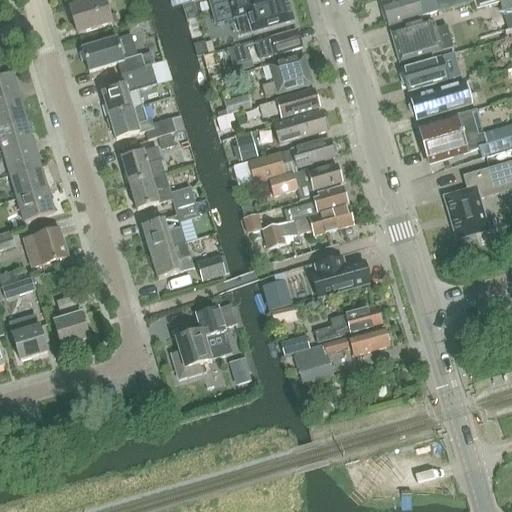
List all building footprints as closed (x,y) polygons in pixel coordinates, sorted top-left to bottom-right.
[(101,0),(70,9),(78,35),(112,25),(104,0),(101,0)] [(246,17),(251,35),(292,23),(292,24),(294,23),(293,21),(286,0),(264,0),(253,3),(252,0),(214,0),(209,2),(216,26),(246,17)] [(403,0),(383,6),(389,27),(436,14),(433,1),(418,5),(416,0),(403,0)] [(473,0),(433,0),(437,13),(474,3),(473,0)] [(511,0),(483,0),(474,3),(475,9),(499,2),(510,39),(511,38),(511,0)] [(418,60),(454,49),(447,27),(435,31),(432,22),(391,34),(400,65),(405,63),(406,68),(420,64),(418,60)] [(255,45),(260,62),(302,50),(298,33),(255,45)] [(131,37),(83,51),(90,74),(118,66),(121,76),(145,69),(141,56),(137,57),(131,37)] [(205,43),(207,52),(222,47),(220,38),(205,42),(205,43)] [(205,43),(194,47),(198,59),(209,55),(207,52),(205,43)] [(313,87),(305,57),(268,68),(273,85),(262,88),(266,101),(313,87)] [(440,59),(401,71),(408,93),(447,81),(440,59)] [(103,94),(110,117),(142,107),(137,92),(158,86),(152,67),(145,69),(121,76),(124,87),(103,94)] [(254,69),(256,83),(268,81),(265,67),(254,69)] [(0,79),(0,104),(20,99),(13,76),(0,79)] [(411,103),(408,108),(410,116),(416,118),(417,121),(463,107),(457,86),(410,100),(411,103)] [(314,92),(276,104),(259,109),(262,119),(279,114),(281,121),(320,110),(314,92)] [(224,105),(228,116),(252,109),(249,97),(224,105)] [(0,104),(0,130),(27,122),(20,99),(0,104)] [(142,107),(110,117),(106,122),(108,130),(114,131),(117,141),(139,134),(139,135),(145,133),(148,143),(176,134),(172,121),(153,127),(151,122),(147,123),(142,107)] [(480,151),(483,160),(487,159),(511,151),(511,127),(483,136),(476,112),(419,129),(430,166),(480,151)] [(327,134),(322,114),(274,128),(280,148),(327,134)] [(220,133),(230,130),(226,115),(216,118),(220,133)] [(0,130),(0,142),(3,154),(34,145),(27,122),(0,130)] [(250,134),(234,139),(241,162),(257,157),(250,134)] [(174,147),(171,138),(159,142),(162,152),(174,149),(174,147)] [(292,153),(279,157),(282,168),(295,164),(297,171),(335,160),(334,156),(336,153),(335,147),(331,146),(330,142),(292,153)] [(3,154),(10,177),(41,168),(34,145),(3,154)] [(157,149),(122,160),(130,186),(164,176),(160,161),(161,161),(157,149)] [(279,156),(234,168),(240,189),(284,176),(282,168),(279,157),(279,156)] [(464,179),(468,192),(446,199),(446,198),(444,199),(444,201),(456,239),(456,240),(456,242),(458,241),(488,232),(479,201),(511,191),(511,164),(491,171),(464,179)] [(10,177),(17,201),(48,192),(41,168),(10,177)] [(300,175),(269,184),(274,199),(297,192),(300,203),(309,200),(313,194),(314,193),(342,186),(337,169),(309,176),(308,172),(300,175)] [(164,176),(130,186),(138,212),(171,202),(174,211),(194,204),(190,190),(171,195),(165,175),(164,176)] [(288,226),(349,209),(343,191),(318,198),(319,202),(314,204),(315,206),(285,214),(288,226)] [(48,192),(17,201),(24,224),(55,215),(48,192)] [(176,219),(143,229),(150,255),(185,244),(180,225),(199,220),(194,204),(174,211),(176,219)] [(354,228),(349,209),(288,226),(264,233),(269,253),(287,248),(285,241),(314,233),(315,238),(354,228)] [(262,232),(258,217),(244,221),(248,236),(262,232)] [(23,242),(27,255),(31,268),(41,265),(68,257),(60,231),(23,242)] [(11,236),(0,239),(0,252),(15,248),(11,236)] [(185,244),(150,255),(158,280),(193,270),(185,244)] [(202,282),(224,275),(219,258),(197,265),(202,282)] [(344,270),(342,260),(315,267),(317,277),(312,278),(317,300),(370,285),(364,264),(344,270)] [(32,281),(18,286),(21,297),(35,292),(32,281)] [(57,304),(63,322),(54,324),(62,351),(89,342),(76,298),(57,304)] [(179,353),(171,355),(178,380),(201,374),(198,365),(211,362),(230,356),(225,336),(223,330),(236,326),(231,307),(219,310),(196,317),(200,331),(175,339),(179,353)] [(296,308),(271,314),(275,329),(299,323),(296,308)] [(314,333),(317,346),(383,327),(378,308),(329,322),(331,328),(314,333)] [(12,338),(20,363),(47,355),(35,319),(18,324),(9,327),(12,338)] [(384,332),(325,349),(327,357),(352,350),(354,359),(389,349),(384,332)] [(305,337),(287,342),(291,356),(309,351),(305,337)] [(325,349),(294,358),(299,377),(330,368),(327,357),(325,349)]
